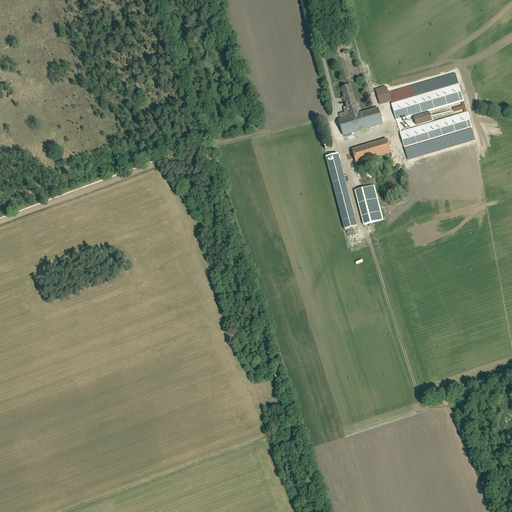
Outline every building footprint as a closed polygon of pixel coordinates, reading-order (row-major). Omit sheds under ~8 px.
[(456,82),(391,103),(398,122),(463,100),(456,82)] [(341,134),(343,134),(384,121),(380,107),(361,113),(351,84),(340,87),(350,116),(337,120),(341,134)] [(401,132),(407,150),(473,130),(468,111),(401,132)] [(393,152),(388,137),(351,148),(356,163),(393,152)] [(357,226),(338,154),(325,157),(344,229),(357,226)] [(375,188),(358,193),(365,224),(383,219),(375,188)]
